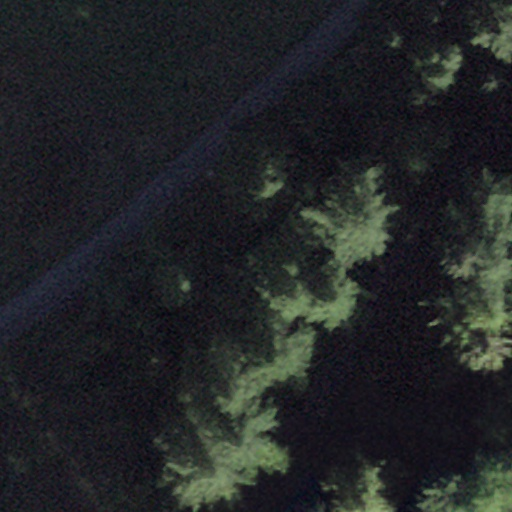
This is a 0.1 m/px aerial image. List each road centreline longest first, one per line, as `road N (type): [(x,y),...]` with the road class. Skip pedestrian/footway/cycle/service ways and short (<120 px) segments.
road 1 (track): [(511,123),(424,228),(247,511)]
road 2 (track): [(89,282),(388,0)]
